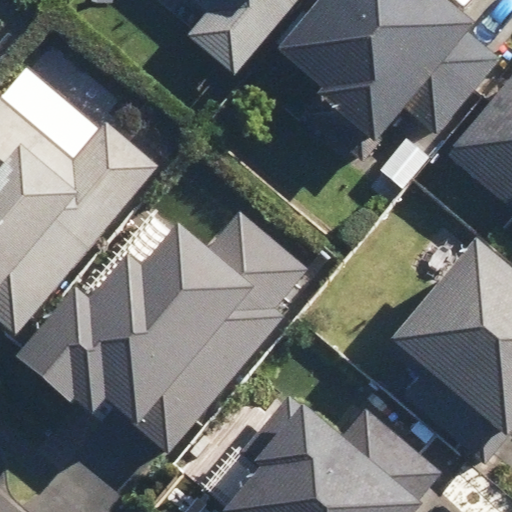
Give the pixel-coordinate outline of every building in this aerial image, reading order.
[(180,0),(175,8),(204,30),(189,49),(233,84),(283,20),(271,10),(278,0),(180,0)] [(453,0),(322,0),(272,62),(322,104),(314,114),(372,160),(469,41),(440,17),(453,0)] [(511,77),(440,153),(511,221),(511,77)] [(71,171),(0,111),(0,332),(15,345),(156,176),(103,132),(71,171)] [(102,413),(135,444),(262,312),(270,319),(306,281),(242,219),(197,265),(178,246),(138,288),(122,274),(82,315),(68,302),(5,367),(53,412),(60,405),(86,430),(102,413)] [(511,290),(441,231),(413,265),(438,286),(375,361),(421,400),(407,417),(480,478),(511,439),(511,290)] [(334,449),(277,408),(237,465),(252,476),(226,511),(415,511),(440,476),(357,417),(334,449)]
